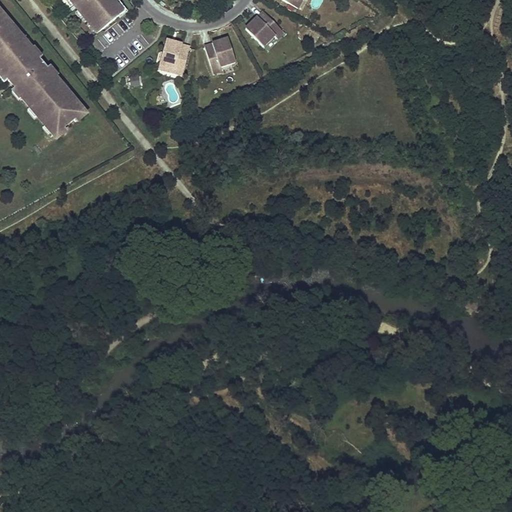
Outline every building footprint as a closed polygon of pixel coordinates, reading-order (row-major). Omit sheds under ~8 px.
[(68,0),(70,2),(71,2),(74,5),(73,6),(96,35),(121,15),(112,3),(115,1),(113,0),(68,0)] [(300,0),(281,0),(298,9),(302,1),(300,0)] [(283,34),(263,13),(245,30),(263,48),(274,37),(277,40),(283,34)] [(0,74),(2,77),(4,76),(9,83),(11,81),(14,85),(12,87),(18,93),(17,94),(33,114),(34,113),(37,117),(36,118),(38,117),(47,128),(49,126),(52,131),(49,133),(55,140),(65,132),(63,130),(73,121),(75,124),(85,115),(79,108),(76,111),(72,107),(74,105),(65,94),(66,93),(65,94),(62,90),(63,89),(52,76),(53,75),(48,69),(47,70),(39,61),(40,60),(36,54),(34,55),(23,42),(22,43),(19,40),(21,39),(12,29),(11,30),(8,26),(9,25),(0,14),(0,74)] [(235,64),(228,40),(204,47),(212,75),(221,72),(220,69),(235,64)] [(189,48),(165,41),(158,65),(173,70),(172,74),(181,76),(189,48)] [(131,88),(140,86),(137,76),(129,78),(131,88)]
